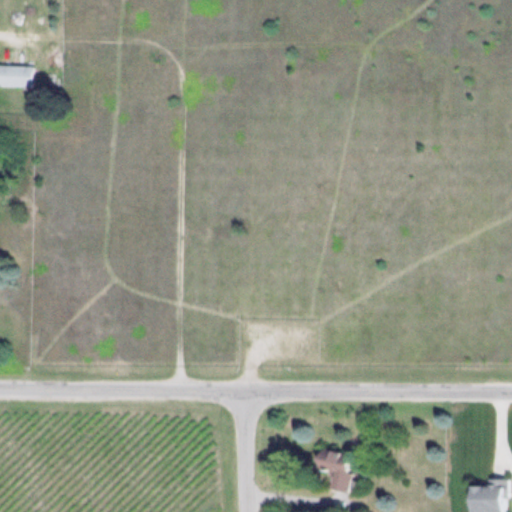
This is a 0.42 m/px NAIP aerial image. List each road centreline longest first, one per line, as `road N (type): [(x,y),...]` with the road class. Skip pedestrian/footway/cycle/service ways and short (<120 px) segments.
road 1 (residential): [(511,389),(0,385)]
road 2 (residential): [(240,390),(245,511)]
